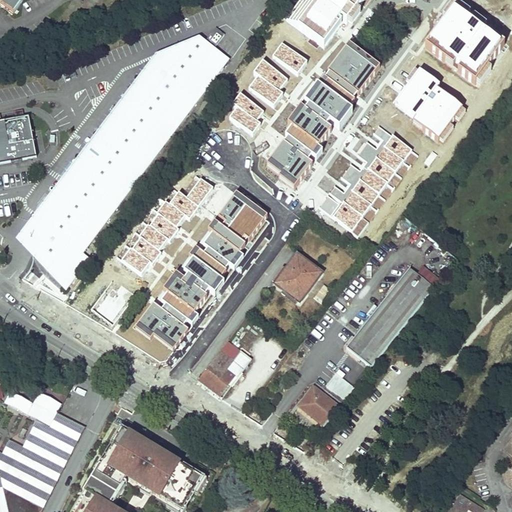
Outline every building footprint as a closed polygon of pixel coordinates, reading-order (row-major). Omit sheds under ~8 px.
[(0,0),(0,3),(14,14),(23,0),(0,0)] [(364,0),(303,0),(285,26),(326,54),(364,0)] [(502,46),(452,6),(425,48),(477,86),(502,46)] [(215,29),(206,41),(215,48),(224,36),(215,29)] [(83,255),(229,60),(201,39),(174,50),(50,214),(44,226),(44,229),(42,242),(45,258),(55,275),(68,288),(90,259),(83,255)] [(65,292),(68,288),(55,275),(45,258),(42,242),(44,229),(44,226),(50,214),(174,50),(153,58),(90,142),(63,178),(14,242),(65,292)] [(375,71),(345,50),(328,74),(357,95),(375,71)] [(305,64),(286,51),(279,61),(298,74),(305,64)] [(286,82),(267,69),(260,80),(279,93),(286,82)] [(466,105),(417,71),(392,107),(441,141),(466,105)] [(281,95),(263,82),(255,93),(274,106),(281,95)] [(356,103),(326,82),(309,106),(339,127),(356,103)] [(264,112),(245,99),(237,110),(256,123),(264,112)] [(330,132),(301,111),(283,135),(313,156),(330,132)] [(260,126),(242,113),(234,124),(253,137),(260,126)] [(0,166),(37,160),(29,116),(0,121),(0,166)] [(412,154),(379,129),(373,136),(387,146),(382,153),(364,140),(352,157),(368,169),(364,173),(350,163),(337,180),(352,190),(348,196),(335,186),(318,209),(356,238),(367,223),(364,217),(412,154)] [(313,167),(283,146),(266,170),(295,191),(313,167)] [(213,190),(200,181),(186,200),(179,194),(169,207),(166,205),(157,217),(160,219),(150,233),(147,230),(140,239),(142,240),(134,252),(130,251),(122,263),(142,277),(149,267),(152,269),(161,256),(159,254),(168,242),(169,245),(178,232),(177,231),(185,220),(189,223),(213,190)] [(266,216),(236,195),(219,219),(248,240),(266,216)] [(247,247),(217,225),(199,250),(229,271),(247,247)] [(228,271),(198,250),(181,274),(210,295),(228,271)] [(300,302),(321,273),(297,255),(275,284),(300,302)] [(409,268),(346,348),(372,367),(434,288),(409,268)] [(121,287),(117,284),(120,280),(121,278),(112,272),(107,279),(106,279),(103,283),(107,287),(92,310),(113,326),(133,299),(121,290),(122,289),(120,288),(121,287)] [(207,299),(178,278),(160,302),(190,323),(207,299)] [(138,293),(120,280),(117,284),(121,287),(120,288),(122,289),(121,290),(133,299),(138,293)] [(313,298),(324,305),(333,292),(323,285),(313,298)] [(187,329),(157,307),(140,331),(169,353),(187,329)] [(228,341),(226,343),(236,351),(226,365),(229,367),(227,370),(236,376),(221,397),(223,398),(252,358),(228,341)] [(236,351),(226,343),(198,380),(221,397),(236,376),(227,370),(229,367),(226,365),(236,351)] [(176,362),(185,348),(179,344),(170,358),(176,362)] [(326,388),(345,402),(356,386),(337,372),(326,388)] [(325,427),(340,408),(314,388),(299,406),(325,427)] [(8,511),(3,488),(44,509),(85,428),(57,414),(50,427),(37,421),(23,448),(10,441),(2,455),(0,453),(0,511),(8,511)] [(110,441),(114,444),(122,430),(134,437),(135,435),(120,426),(110,441)] [(108,511),(106,511),(109,507),(112,500),(113,500),(112,499),(122,483),(126,477),(128,473),(139,480),(137,483),(142,487),(152,493),(168,502),(182,511),(184,507),(193,492),(202,478),(197,476),(175,462),(143,443),(134,437),(122,430),(114,444),(103,461),(101,466),(99,465),(95,471),(83,492),(84,493),(72,511),(108,511)] [(511,439),(502,450),(511,458),(511,457),(511,466),(508,471),(511,473),(503,483),(511,489),(511,499),(508,504),(511,507),(511,439)] [(144,441),(143,443),(175,462),(176,460),(167,454),(166,455),(154,447),(154,446),(144,441)] [(93,470),(95,471),(99,465),(101,466),(103,461),(100,459),(93,470)] [(126,477),(137,483),(139,480),(128,473),(126,477)] [(202,478),(193,492),(197,494),(207,478),(199,473),(197,476),(202,478)] [(113,500),(112,500),(114,502),(125,485),(122,483),(112,499),(113,500)] [(150,497),(152,493),(142,487),(140,491),(150,497)] [(41,511),(44,509),(3,488),(8,511),(41,511)] [(477,511),(480,508),(459,495),(448,511),(463,511),(466,508),(473,511),(477,511)] [(182,511),(168,502),(166,506),(175,511),(184,511),(187,508),(184,507),(182,511)]
